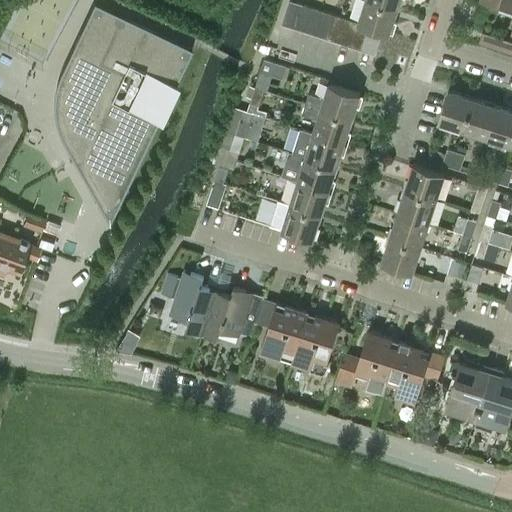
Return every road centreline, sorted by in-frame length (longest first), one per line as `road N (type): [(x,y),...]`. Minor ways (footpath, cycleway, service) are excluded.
road 1 (residential): [(511,490),(156,378),(0,353)]
road 2 (residential): [(511,333),(205,236)]
